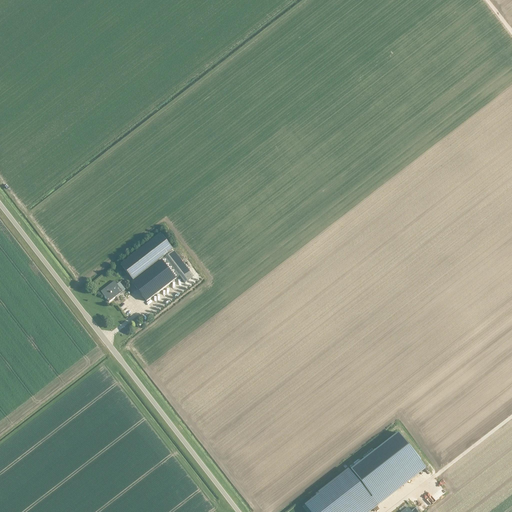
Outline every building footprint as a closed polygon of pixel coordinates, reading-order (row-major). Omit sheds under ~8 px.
[(159,233),(120,264),(133,281),(173,250),(159,233)] [(161,261),(175,280),(179,276),(185,284),(193,277),(173,251),(161,261)] [(161,261),(132,284),(146,302),(175,280),(161,261)] [(109,302),(122,292),(114,281),(111,284),(103,291),(101,292),(109,302)] [(398,433),(351,470),(372,498),(420,461),(398,433)] [(353,511),(371,499),(349,471),(305,506),(309,511),(353,511)]
